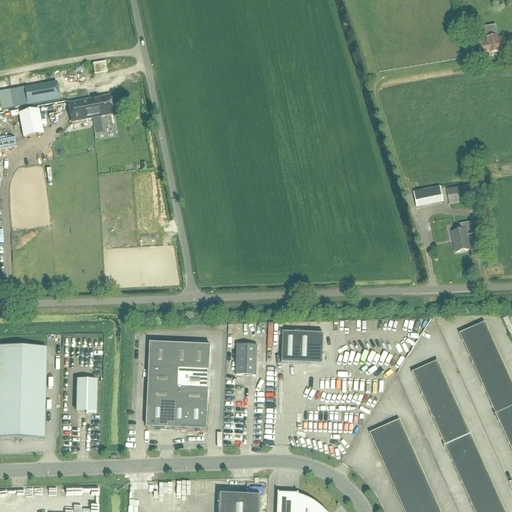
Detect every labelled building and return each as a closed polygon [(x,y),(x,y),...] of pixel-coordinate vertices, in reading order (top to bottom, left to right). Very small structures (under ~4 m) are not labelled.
[(504,39),(496,40),(495,31),(486,33),(487,42),(479,44),(482,59),(507,54),(504,39)] [(62,99),(59,83),(35,87),(37,104),(62,99)] [(109,97),(88,101),(92,120),(112,116),(109,97)] [(71,124),(92,120),(88,101),(67,105),(71,124)] [(38,112),(18,115),(23,139),(42,135),(38,112)] [(485,170),(497,169),(496,160),(484,161),(485,170)] [(447,190),(449,205),(472,201),(469,187),(447,190)] [(440,189),(413,194),(417,209),(443,204),(440,189)] [(467,237),(473,236),(471,224),(459,226),(460,232),(451,234),(455,255),(470,252),(467,237)] [(511,384),(485,324),(459,336),(511,453),(511,384)] [(283,335),(282,365),(323,367),(324,336),(283,335)] [(150,352),(149,372),(169,373),(170,346),(156,346),(150,346),(150,352)] [(170,346),(169,373),(179,373),(189,374),(190,347),(170,346)] [(204,348),(190,347),(189,374),(210,375),(210,355),(210,348),(204,348)] [(237,347),(236,377),(256,378),(257,348),(237,347)] [(38,440),(43,440),(45,350),(0,348),(0,438),(14,439),(14,440),(15,441),(21,442),(22,441),(22,440),(38,440)] [(504,511),(437,363),(412,374),(473,511),(504,511)] [(179,373),(169,373),(149,372),(148,388),(179,389),(179,373)] [(189,374),(179,373),(179,389),(209,391),(210,375),(189,374)] [(96,382),(76,382),(76,411),(85,412),(85,415),(95,415),(96,382)] [(178,405),(179,389),(148,388),(147,404),(178,405)] [(209,391),(179,389),(178,405),(188,406),(187,432),(201,433),(207,433),(207,426),(209,391)] [(153,431),(187,432),(188,406),(178,405),(147,404),(147,424),(147,430),(153,431)] [(440,511),(400,422),(369,435),(403,511),(440,511)] [(265,442),(273,442),(272,431),(265,432),(265,442)] [(279,495),(278,495),(277,511),(324,511),(321,509),(317,506),(314,503),(310,501),(307,500),(305,499),(301,497),(299,496),(297,495),(297,496),(279,496),(279,495)] [(220,501),(219,511),(260,511),(261,502),(220,501)]
